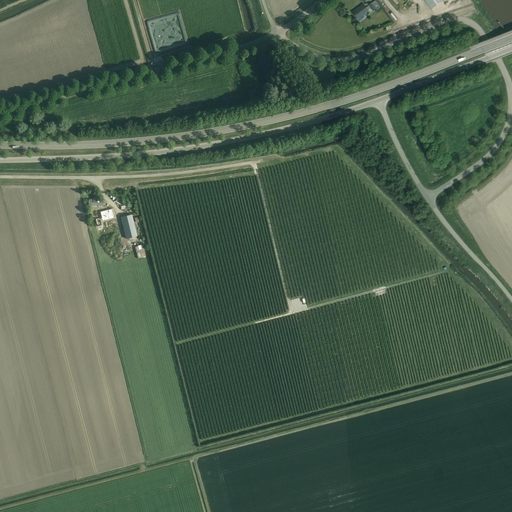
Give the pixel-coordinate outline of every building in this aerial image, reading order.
[(424,0),(428,5),(431,9),(443,0),(444,1),(444,0),(424,0)] [(366,8),(364,4),(353,12),(358,19),(368,11),(368,10),(371,8),(373,10),(376,8),(378,10),(381,8),(376,1),(373,3),(372,3),(369,5),(369,6),(366,8)] [(105,217),(105,214),(103,209),(92,212),(94,221),(99,220),(99,219),(105,217)] [(129,215),(133,232),(141,230),(137,213),(129,215)] [(114,235),(119,234),(128,232),(124,216),(110,220),(114,235)] [(119,235),(114,236),(118,252),(123,251),(119,235)]
